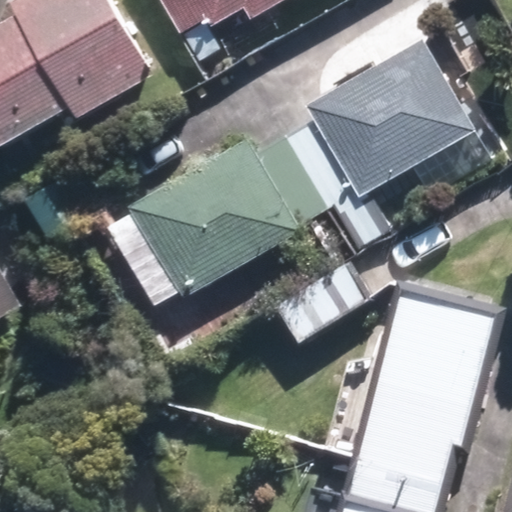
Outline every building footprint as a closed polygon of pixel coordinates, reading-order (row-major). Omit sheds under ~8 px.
[(117,0),(0,0),(0,120),(63,84),(72,100),(150,55),(117,0)] [(165,0),(179,24),(210,7),(214,14),(236,0),(245,0),(250,7),(260,0),(165,0)] [(425,25),(303,90),(355,187),(477,122),(425,25)] [(295,212),(245,123),(125,191),(175,279),(295,212)] [(83,162),(20,197),(47,244),(109,208),(83,162)] [(368,294),(344,259),(273,306),(297,342),(368,294)] [(0,265),(0,300),(15,293),(0,265)] [(335,511),(448,511),(506,311),(402,281),(335,511)]
